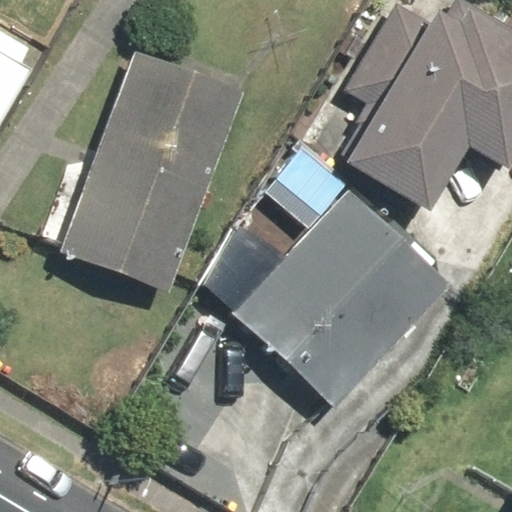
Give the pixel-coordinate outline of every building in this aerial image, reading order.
[(454,146),(499,170),(511,144),(511,33),(456,5),(450,16),(429,6),(419,26),(386,9),(343,91),(361,100),(329,162),(421,210),(454,146)] [(239,85),(126,46),(54,252),(167,292),(239,85)] [(0,129),(34,75),(0,53),(0,129)] [(446,293),(342,190),(221,311),(326,414),(446,293)] [(511,486),(503,503),(511,507),(511,486)]
